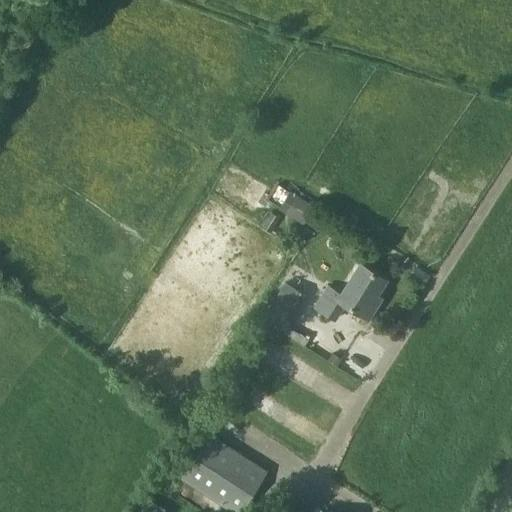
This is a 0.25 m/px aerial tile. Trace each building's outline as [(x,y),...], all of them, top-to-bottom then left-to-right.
[(304,222),(313,206),(296,196),(287,212),(304,222)] [(268,232),(278,217),(270,213),(261,227),(268,232)] [(377,296),(387,280),(360,264),(340,295),(328,287),(315,308),(334,319),(344,303),(369,319),(381,299),(377,296)] [(281,332),(305,298),(283,285),(261,319),(281,332)] [(250,355),(259,360),(263,352),(277,359),(281,353),(258,341),(250,355)] [(315,366),(310,376),(332,388),(337,378),(315,366)] [(303,444),(315,426),(273,398),(261,416),(303,444)] [(436,422),(400,481),(386,473),(384,478),(343,453),(325,483),(365,507),(374,492),(407,511),(416,511),(433,484),(447,492),(475,446),(436,422)] [(231,511),(239,511),(266,471),(209,434),(180,479),(231,511)] [(157,511),(160,508),(145,499),(136,511),(157,511)]
